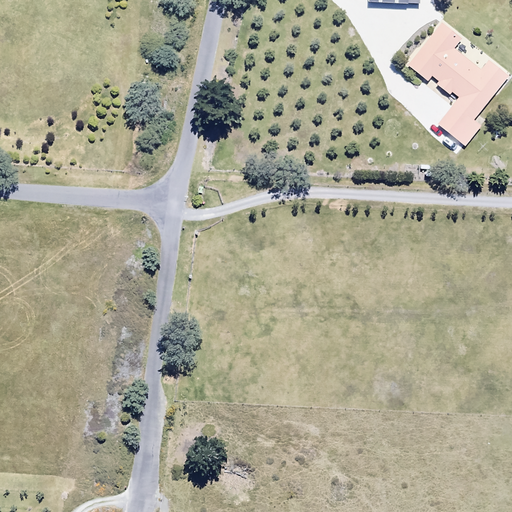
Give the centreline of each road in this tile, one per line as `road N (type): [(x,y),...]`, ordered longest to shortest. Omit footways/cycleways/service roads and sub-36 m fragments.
road 1 (unclassified): [(141,511),(188,203)]
road 2 (residential): [(229,0),(188,203)]
road 3 (unclassified): [(0,189),(188,203)]
